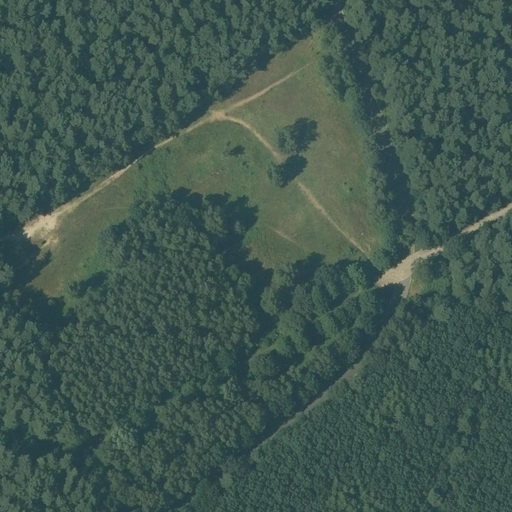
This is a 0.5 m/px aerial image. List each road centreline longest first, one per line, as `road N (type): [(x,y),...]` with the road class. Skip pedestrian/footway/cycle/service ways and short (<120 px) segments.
road 1 (unclassified): [(336,0),(393,151),(407,218),(397,304),(346,375),(179,511)]
road 2 (track): [(511,207),(406,268)]
